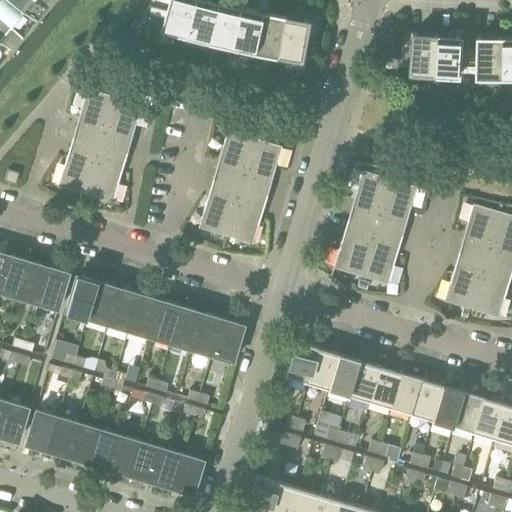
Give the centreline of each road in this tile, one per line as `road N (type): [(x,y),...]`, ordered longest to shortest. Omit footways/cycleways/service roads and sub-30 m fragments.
road 1 (residential): [(280,293),(369,0)]
road 2 (residential): [(0,210),(280,293)]
road 3 (residential): [(511,362),(280,293)]
road 4 (residential): [(218,511),(280,293)]
